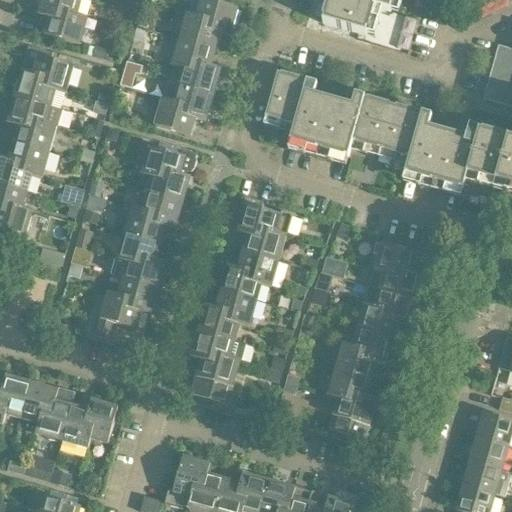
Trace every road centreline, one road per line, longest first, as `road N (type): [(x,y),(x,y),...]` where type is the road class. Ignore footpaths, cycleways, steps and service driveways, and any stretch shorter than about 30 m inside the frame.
road 1 (residential): [(492,271),(472,238),(271,173),(257,165),(247,140)]
road 2 (residential): [(271,28),(451,77),(459,47),(511,16)]
road 3 (residential): [(420,491),(153,418)]
road 4 (residential): [(420,491),(492,271)]
road 5 (residential): [(157,387),(213,185)]
road 6 (residential): [(157,387),(0,344)]
